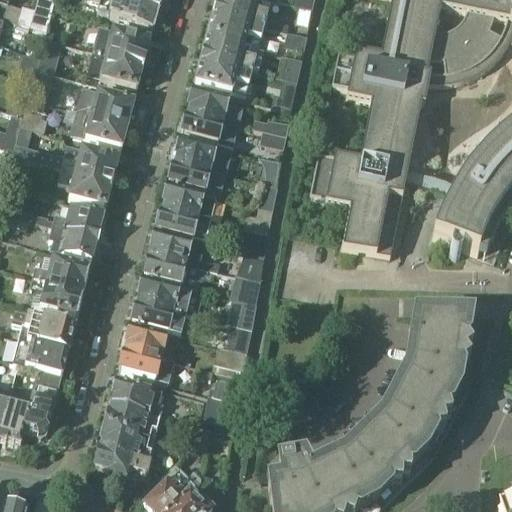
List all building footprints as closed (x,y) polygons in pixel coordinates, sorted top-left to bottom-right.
[(0,0),(0,8),(7,10),(10,0),(0,0)] [(56,0),(37,0),(34,14),(21,10),(17,28),(46,38),(46,35),(56,0)] [(88,0),(87,7),(100,11),(97,21),(151,36),(156,16),(155,16),(156,12),(114,0),(88,0)] [(114,0),(156,12),(158,7),(159,7),(160,0),(114,0)] [(215,15),(214,19),(264,32),(270,11),(254,7),(255,5),(235,0),(216,0),(213,15),(215,15)] [(294,0),(292,10),(295,11),(311,15),(314,4),(298,0),(294,0)] [(324,205),(324,209),(349,214),(341,254),(389,264),(404,189),(411,190),(414,191),(420,193),(427,195),(433,197),(438,199),(449,205),(447,209),(443,216),(438,226),(436,231),(434,236),(431,243),(430,246),(493,268),(495,263),(497,257),(499,251),(502,245),(505,240),(507,237),(510,231),(511,229),(511,0),(370,0),(391,4),(379,61),(354,56),(353,63),(337,60),(330,94),(346,97),(345,104),(370,109),(358,166),(333,161),(332,164),(317,161),(309,202),(324,205)] [(264,32),(214,19),(213,24),(211,23),(206,41),(258,55),(260,46),(264,32)] [(46,38),(44,45),(51,47),(51,45),(54,37),(49,36),(46,35),(46,38)] [(111,38),(104,36),(99,35),(93,59),(142,72),(144,66),(143,66),(148,46),(111,37),(111,38)] [(293,53),(303,55),(304,49),(306,42),(296,40),(293,53)] [(258,55),(206,41),(201,61),(203,62),(202,65),(253,78),(258,55)] [(60,50),(45,46),(37,74),(53,78),(60,50)] [(141,78),(142,72),(93,59),(86,82),(135,95),(140,77),(141,78)] [(39,65),(37,64),(25,60),(23,60),(19,72),(34,77),(39,65)] [(269,83),(277,84),(296,89),(301,67),(275,60),(269,83)] [(246,102),(249,93),(253,78),(202,65),(200,70),(199,70),(194,89),(246,102)] [(29,96),(27,103),(42,108),(44,100),(46,95),(31,90),(29,96)] [(132,108),(87,96),(83,95),(77,118),(125,130),(126,125),(128,126),(132,108)] [(188,113),(187,118),(238,130),(242,115),(226,111),(228,106),(192,96),(187,113),(188,113)] [(5,117),(20,122),(25,106),(10,101),(5,117)] [(289,116),(292,105),(278,102),(273,101),(271,112),(289,116)] [(27,104),(22,123),(19,134),(40,140),(43,128),(38,127),(42,108),(27,104)] [(125,130),(77,118),(64,114),(60,128),(73,132),(70,141),(120,154),(125,136),(123,136),(125,130)] [(232,152),(238,130),(187,118),(186,123),(185,123),(180,138),(232,152)] [(252,134),(261,136),(284,142),(287,130),(269,126),(268,130),(254,127),(252,134)] [(281,156),(284,142),(261,136),(257,150),(281,156)] [(0,137),(0,154),(13,159),(13,156),(15,151),(16,147),(17,145),(17,144),(17,143),(0,137)] [(176,163),(175,167),(225,180),(228,169),(223,167),(225,158),(179,145),(174,162),(176,163)] [(59,175),(109,188),(110,184),(112,185),(117,166),(80,156),(77,168),(62,164),(59,175)] [(221,194),(225,180),(175,167),(173,172),(172,172),(168,189),(203,198),(214,200),(216,192),(221,194)] [(8,173),(0,170),(0,183),(4,185),(8,173)] [(36,180),(49,183),(51,174),(38,171),(36,180)] [(109,188),(59,175),(56,189),(71,193),(68,205),(105,214),(110,195),(108,194),(109,188)] [(268,181),(265,191),(275,193),(276,183),(268,181)] [(271,218),(276,194),(275,193),(265,191),(252,188),(247,212),(256,215),(271,218)] [(163,209),(162,213),(210,225),(215,207),(202,203),(202,202),(167,192),(162,209),(163,209)] [(18,218),(16,224),(27,226),(50,233),(97,244),(99,239),(98,239),(102,223),(69,214),(69,215),(60,213),(57,222),(53,221),(51,228),(45,226),(46,223),(36,220),(36,223),(18,218)] [(210,225),(162,213),(160,219),(159,219),(155,236),(191,245),(191,244),(204,248),(210,225)] [(242,234),(267,240),(271,218),(256,215),(255,223),(245,221),(242,234)] [(27,226),(16,224),(8,222),(6,230),(24,235),(27,226)] [(97,244),(50,233),(47,244),(51,246),(49,255),(58,258),(57,258),(91,267),(95,251),(96,251),(97,244)] [(236,261),(242,262),(262,269),(267,240),(242,234),(236,261)] [(193,265),(196,252),(190,250),(190,249),(154,239),(150,256),(151,256),(149,261),(217,278),(218,272),(193,265)] [(217,278),(149,261),(148,266),(147,266),(143,282),(198,297),(202,282),(215,285),(217,278)] [(262,269),(242,262),(236,283),(259,288),(262,269)] [(31,284),(82,298),(83,294),(84,294),(89,275),(51,265),(51,266),(43,264),(39,275),(34,273),(31,284)] [(240,300),(239,308),(254,312),(259,288),(236,283),(234,292),(240,300)] [(82,298),(31,284),(27,298),(32,300),(29,310),(39,312),(39,313),(76,323),(81,304),(82,298)] [(138,303),(137,308),(186,320),(191,300),(142,286),(138,303)] [(186,320),(137,308),(136,313),(135,313),(130,329),(180,342),(186,320)] [(250,337),(254,312),(239,308),(234,333),(250,337)] [(14,317),(10,330),(21,333),(18,345),(67,358),(74,333),(14,317)] [(413,323),(413,325),(404,376),(380,424),(342,461),(308,478),(301,465),(277,468),(280,487),(267,489),(270,511),(361,511),(374,506),(390,490),(399,490),(400,490),(400,481),(408,481),(409,472),(424,456),(435,436),(443,434),(444,433),(440,425),(449,423),(449,422),(447,413),(457,394),(460,372),(468,366),(462,359),(470,354),(465,346),(468,323),(414,322),(413,323)] [(126,350),(124,355),(173,367),(176,355),(163,352),(165,342),(129,333),(125,350),(126,350)] [(38,376),(61,382),(67,358),(18,345),(11,369),(17,370),(38,376)] [(245,361),(247,354),(226,348),(224,356),(245,361)] [(200,374),(211,377),(241,385),(245,361),(224,356),(206,351),(200,374)] [(173,367),(124,355),(123,359),(122,359),(118,376),(168,389),(173,367)] [(14,383),(17,370),(11,369),(9,368),(5,384),(13,387),(14,383)] [(211,377),(200,374),(198,384),(208,386),(211,377)] [(47,438),(61,382),(38,376),(34,391),(30,403),(31,403),(22,440),(38,443),(39,443),(40,443),(42,443),(44,442),(45,440),(46,439),(47,438)] [(112,404),(110,410),(159,422),(162,412),(159,411),(163,400),(152,398),(152,397),(115,387),(111,404),(112,404)] [(219,416),(235,419),(240,392),(214,387),(213,395),(209,394),(201,428),(215,431),(219,416)] [(0,438),(10,398),(10,396),(0,393),(0,438)] [(20,452),(22,440),(31,403),(30,403),(10,398),(0,438),(0,448),(4,449),(5,448),(20,452)] [(103,432),(148,444),(153,445),(159,422),(110,410),(108,417),(107,416),(103,432)] [(235,419),(219,416),(215,431),(214,435),(232,440),(235,419)] [(185,430),(197,433),(199,423),(187,420),(185,430)] [(191,441),(197,433),(185,430),(183,439),(191,441)] [(101,448),(99,455),(147,467),(150,456),(144,455),(148,444),(103,432),(99,448),(101,448)] [(209,437),(200,434),(195,442),(193,451),(207,453),(209,437)] [(147,467),(99,455),(98,455),(96,465),(94,474),(107,478),(106,481),(114,483),(112,489),(114,491),(125,494),(127,493),(131,497),(149,482),(147,479),(151,475),(153,468),(147,467)] [(161,482),(166,488),(141,511),(175,511),(194,493),(198,489),(200,482),(195,476),(187,484),(174,471),(161,482)] [(205,511),(203,509),(206,505),(194,493),(175,511),(205,511)]
